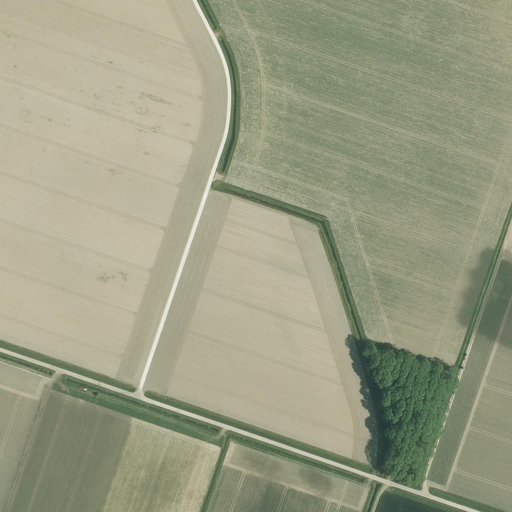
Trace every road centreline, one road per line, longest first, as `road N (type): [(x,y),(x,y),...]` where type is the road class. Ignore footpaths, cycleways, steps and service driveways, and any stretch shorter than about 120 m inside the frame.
road 1 (track): [(0,349),(474,511)]
road 2 (track): [(194,0),(231,85),(228,122),(138,397)]
